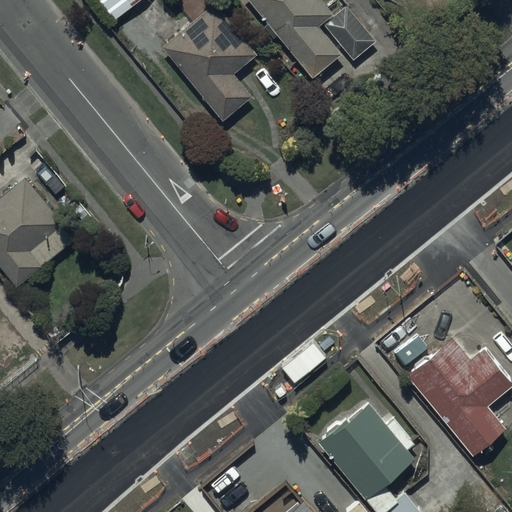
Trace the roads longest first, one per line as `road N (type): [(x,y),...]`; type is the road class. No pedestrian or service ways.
road 1 (residential): [(271,315),(5,0)]
road 2 (primary): [(31,511),(271,315)]
road 3 (primary): [(271,315),(428,186)]
road 4 (residential): [(428,186),(511,286)]
